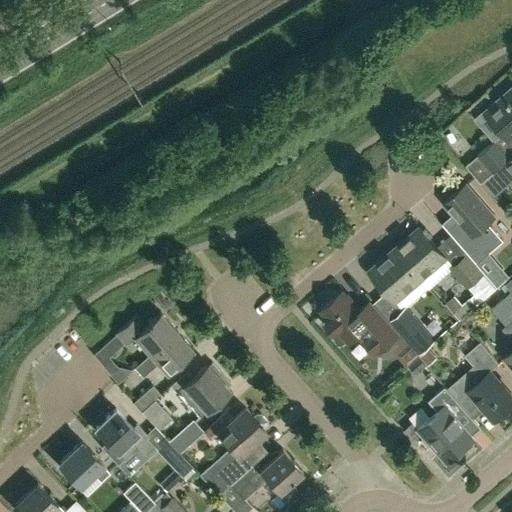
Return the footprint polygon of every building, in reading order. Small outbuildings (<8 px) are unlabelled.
[(65,0),(75,16),(103,0),(102,0),(65,0)] [(511,85),(487,107),(485,109),(500,127),(504,131),(511,140),(511,139),(511,85)] [(478,154),(466,164),(481,182),(504,161),(510,156),(495,140),(478,154)] [(511,154),(510,156),(504,161),(481,182),(493,196),(511,178),(511,154)] [(468,180),(447,199),(457,211),(470,225),(456,238),(468,252),(472,256),(477,262),(489,251),(502,240),(497,234),(487,222),(494,215),(496,213),(468,180)] [(420,277),(446,255),(420,225),(394,247),(420,277)] [(420,277),(394,247),(366,271),(392,301),(420,277)] [(452,265),(450,268),(451,269),(467,288),(468,287),(484,273),(485,272),(472,256),(468,252),(452,265)] [(349,341),(362,330),(367,336),(365,338),(375,349),(376,348),(378,350),(387,343),(394,337),(400,332),(371,299),(360,308),(344,288),(321,308),(329,317),(325,320),(335,332),(339,329),(349,341)] [(511,338),(511,349),(505,356),(511,363),(511,290),(491,308),(507,326),(503,329),(511,338)] [(455,295),(446,303),(460,318),(476,304),(470,297),(463,304),(455,295)] [(422,325),(406,306),(391,319),(407,338),(422,325)] [(150,352),(176,328),(160,310),(146,322),(137,312),(115,331),(116,333),(94,352),(102,361),(125,341),(126,342),(135,334),(150,352)] [(167,371),(193,347),(176,328),(150,352),(135,365),(144,375),(159,361),(167,371)] [(394,337),(387,343),(405,365),(418,354),(400,332),(394,337)] [(494,419),(511,403),(511,393),(490,369),(499,362),(481,341),(465,354),(483,375),(468,388),(494,419)] [(207,362),(176,389),(199,415),(229,388),(217,374),(221,371),(212,360),(208,364),(207,362)] [(141,411),(160,393),(152,384),(133,402),(141,411)] [(447,460),(474,437),(463,425),(473,416),(445,385),(429,399),(439,410),(419,428),(447,460)] [(254,414),(245,405),(234,414),(218,429),(238,452),(266,428),(264,426),(267,423),(267,419),(261,412),(257,412),(254,414)] [(146,436),(148,434),(137,423),(133,426),(116,407),(96,426),(108,438),(100,445),(118,463),(137,444),(145,453),(154,445),(146,436)] [(228,408),(212,422),(218,429),(234,414),(228,408)] [(169,442),(179,452),(203,430),(193,418),(168,441),(169,442)] [(60,460),(81,482),(92,471),(100,480),(110,471),(102,463),(103,462),(82,440),(60,460)] [(192,466),(179,452),(169,442),(159,451),(182,476),(192,466)] [(137,444),(118,463),(127,473),(146,455),(145,453),(137,444)] [(282,447),(261,466),(255,459),(246,466),(217,492),(231,508),(234,511),(244,511),(252,505),(245,496),(268,476),(280,490),(302,469),(282,447)] [(217,492),(246,466),(235,454),(214,473),(207,466),(199,472),(217,492)] [(142,511),(143,511),(155,501),(135,481),(124,492),(131,499),(142,511)] [(65,511),(66,511),(37,482),(14,504),(22,511),(65,511)] [(155,502),(164,511),(185,511),(171,497),(170,497),(165,492),(155,502)] [(142,511),(131,499),(117,511),(142,511)] [(164,511),(155,502),(155,501),(143,511),(164,511)]
